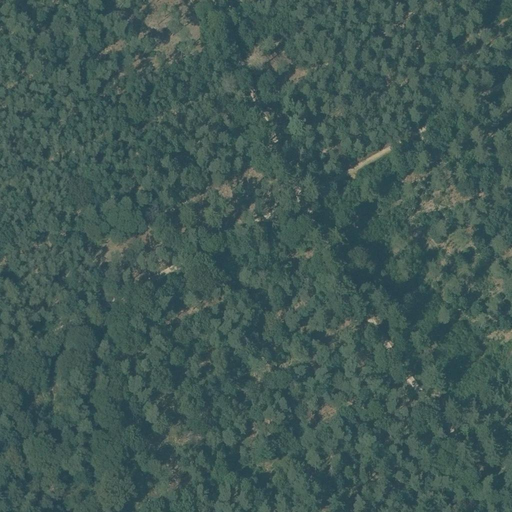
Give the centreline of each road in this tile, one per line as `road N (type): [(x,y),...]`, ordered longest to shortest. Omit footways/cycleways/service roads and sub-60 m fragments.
road 1 (track): [(0,365),(511,81)]
road 2 (track): [(511,495),(434,409),(344,286),(210,0)]
